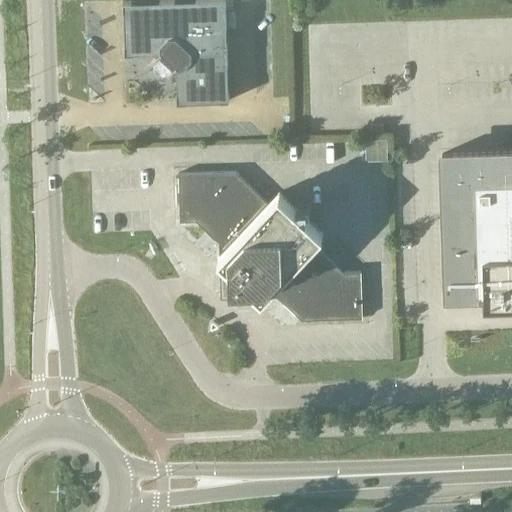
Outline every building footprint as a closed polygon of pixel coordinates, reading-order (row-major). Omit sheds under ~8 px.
[(176,102),(229,100),(225,0),(147,0),(122,1),(124,53),(153,52),(165,63),(175,73),(176,102)] [(383,123),(370,123),(370,132),(383,132),(383,123)] [(363,148),(367,164),(378,161),(374,145),(363,148)] [(511,150),(442,152),(446,299),(477,298),(477,294),(482,294),(483,309),(511,307),(511,150)] [(322,233),(305,217),(278,192),(268,203),(238,175),(238,174),(235,171),(177,173),(177,175),(181,174),(183,218),(197,217),(218,237),(219,255),(217,257),(229,267),(229,278),(222,286),(227,291),(232,296),(240,288),(250,287),(261,298),(263,297),(281,296),(302,316),(360,314),(360,318),(362,318),(360,271),(344,271),(343,273),(311,243),(321,234),(322,233)]
